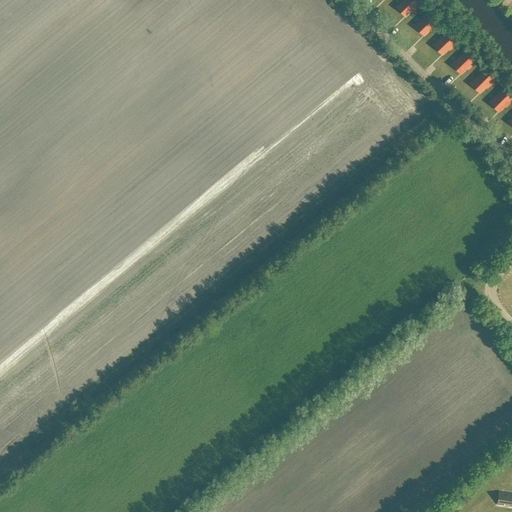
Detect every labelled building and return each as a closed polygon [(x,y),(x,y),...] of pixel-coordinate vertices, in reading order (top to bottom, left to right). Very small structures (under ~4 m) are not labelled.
[(417,0),(404,0),(397,7),(405,16),(413,9),(415,10),(421,4),(417,0)] [(429,13),(415,27),(424,36),(431,28),(433,29),(439,23),(429,13)] [(447,31),(433,45),(442,54),(450,46),(451,48),(458,42),(447,31)] [(466,50),(452,64),(461,73),(469,65),(470,67),(476,61),(466,50)] [(485,69),(471,83),(480,92),(488,84),(489,86),(495,80),(485,69)] [(511,96),(504,88),(490,102),(499,111),(506,103),(508,105),(511,101),(511,96)] [(511,507),(511,494),(499,492),(497,505),(511,507)]
